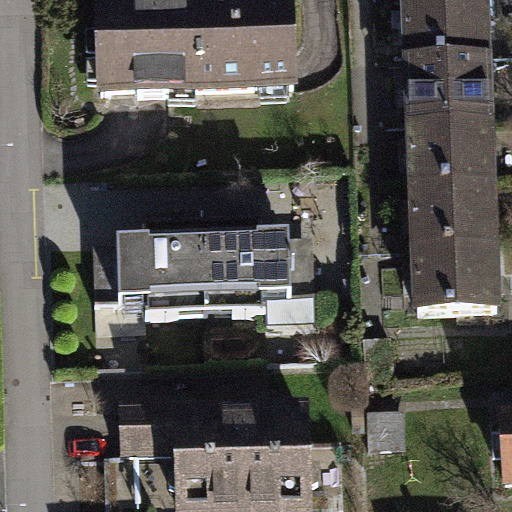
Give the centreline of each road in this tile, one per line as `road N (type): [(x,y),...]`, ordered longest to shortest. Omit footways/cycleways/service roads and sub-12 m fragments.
road 1 (residential): [(30,511),(17,133)]
road 2 (residential): [(17,133),(12,0)]
